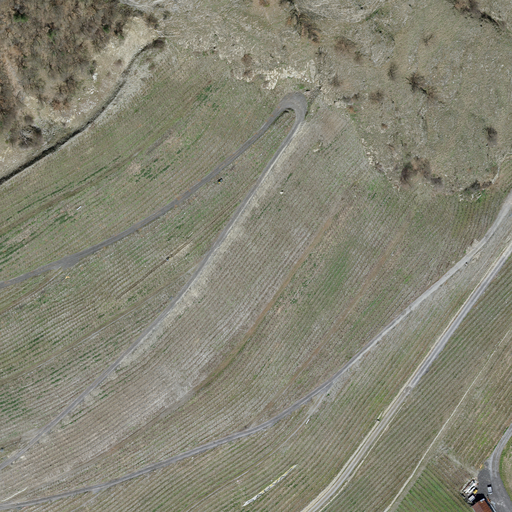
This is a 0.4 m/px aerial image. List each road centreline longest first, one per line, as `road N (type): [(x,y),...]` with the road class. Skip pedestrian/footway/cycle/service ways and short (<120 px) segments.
road 1 (track): [(0,466),(152,329),(302,123),(296,101),(223,170),(114,243),(0,287)]
road 2 (track): [(511,199),(486,242),(327,388),(247,436),(106,486),(0,510)]
road 3 (track): [(9,507),(119,450),(225,368),(348,199)]
road 4 (track): [(312,511),(342,484),(511,246)]
road 5 (track): [(247,436),(359,300),(410,220)]
road 6 (track): [(199,265),(57,356),(0,382)]
road 7 (track): [(511,337),(388,511)]
road 8 (track): [(327,388),(289,438),(184,511)]
road 9 (track): [(0,174),(87,122),(135,58)]
road 10 (track): [(0,234),(106,176)]
